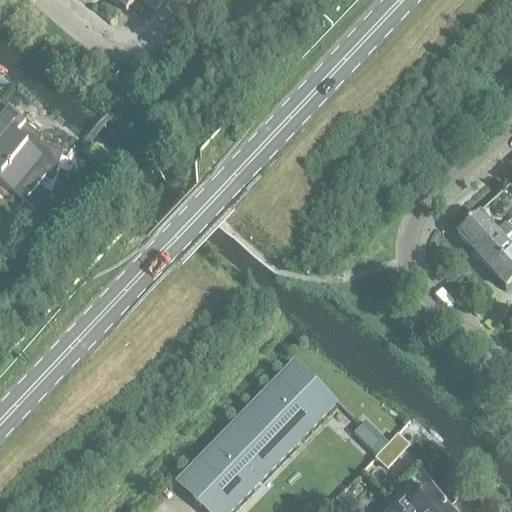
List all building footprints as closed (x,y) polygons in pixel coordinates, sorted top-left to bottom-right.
[(111,0),(126,13),(136,0),(111,0)] [(139,0),(156,14),(164,4),(158,0),(139,0)] [(1,106),(0,106),(0,178),(16,192),(14,195),(24,203),(42,180),(52,184),(63,154),(33,143),(36,135),(26,127),(10,114),(11,112),(2,105),(1,106)] [(457,235),(474,254),(497,233),(480,215),(457,235)] [(474,254),(490,272),(511,252),(511,250),(504,242),(511,235),(511,231),(506,225),(497,233),(474,254)] [(511,252),(490,272),(507,291),(511,286),(511,252)] [(295,364),(177,484),(205,511),(230,511),(336,405),(295,364)] [(390,466),(406,448),(397,439),(380,457),(390,466)] [(386,504),(392,510),(393,511),(448,511),(440,503),(444,498),(420,472),(386,504)]
